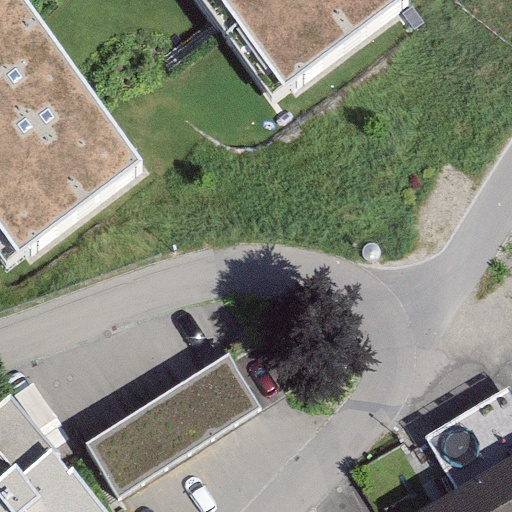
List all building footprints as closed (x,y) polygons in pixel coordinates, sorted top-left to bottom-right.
[(26,0),(0,0),(0,246),(8,258),(143,160),(26,0)] [(207,0),(272,88),(394,0),(207,0)] [(22,506),(0,474),(0,511),(124,511),(122,510),(263,411),(228,362),(22,506)] [(511,400),(433,446),(462,498),(511,469),(511,400)] [(511,511),(511,469),(462,498),(437,511),(511,511)]
